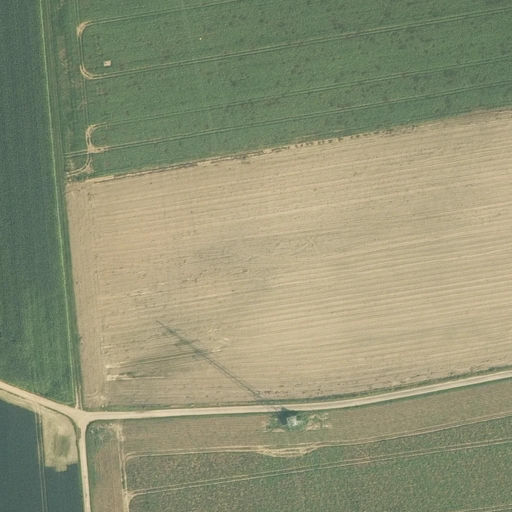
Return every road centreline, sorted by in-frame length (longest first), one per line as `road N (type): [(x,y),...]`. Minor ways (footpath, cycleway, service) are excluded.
road 1 (track): [(80,417),(348,404),(511,372)]
road 2 (track): [(80,417),(43,0)]
